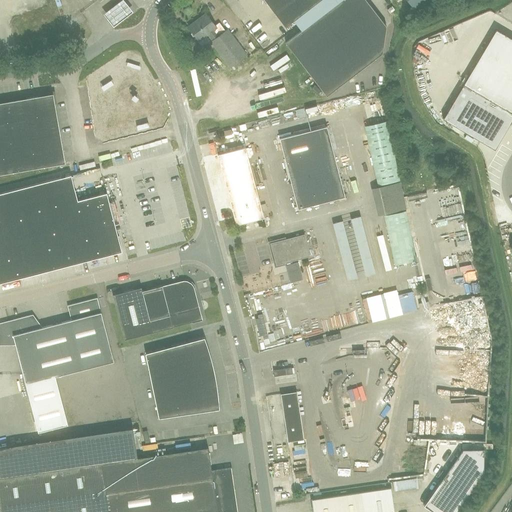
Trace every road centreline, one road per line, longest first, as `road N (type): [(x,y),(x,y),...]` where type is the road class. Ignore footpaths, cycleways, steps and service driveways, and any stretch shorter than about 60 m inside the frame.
road 1 (track): [(511,306),(478,161),(426,118),(404,60),(412,39),(502,0)]
road 2 (unknown): [(307,340),(390,325),(415,355),(400,444),(380,473),(344,479),(324,466),(312,397)]
road 3 (residential): [(267,511),(241,350),(214,246)]
road 4 (residential): [(214,246),(174,92),(146,32)]
road 5 (unknown): [(311,377),(352,356),(374,363),(378,374),(374,432),(365,440),(341,433),(312,397)]
road 6 (unclassified): [(0,302),(214,246)]
road 7 (tertiary): [(0,75),(73,60),(146,32)]
